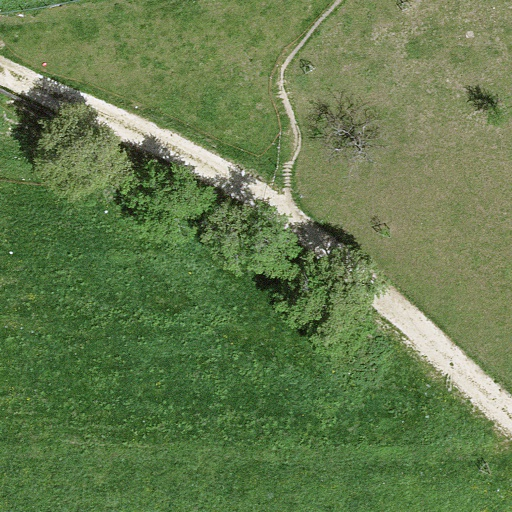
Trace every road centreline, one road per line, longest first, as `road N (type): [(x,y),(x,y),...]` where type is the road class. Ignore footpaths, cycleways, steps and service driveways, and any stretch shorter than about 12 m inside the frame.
road 1 (track): [(284,220),(201,169),(0,74)]
road 2 (track): [(511,420),(284,220)]
